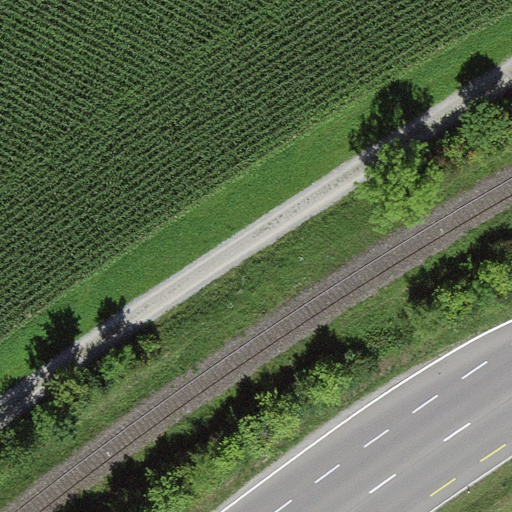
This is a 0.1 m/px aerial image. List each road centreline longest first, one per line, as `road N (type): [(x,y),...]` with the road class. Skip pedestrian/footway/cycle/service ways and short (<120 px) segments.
road 1 (track): [(0,417),(335,187),(511,82)]
road 2 (secondary): [(320,511),(511,393)]
